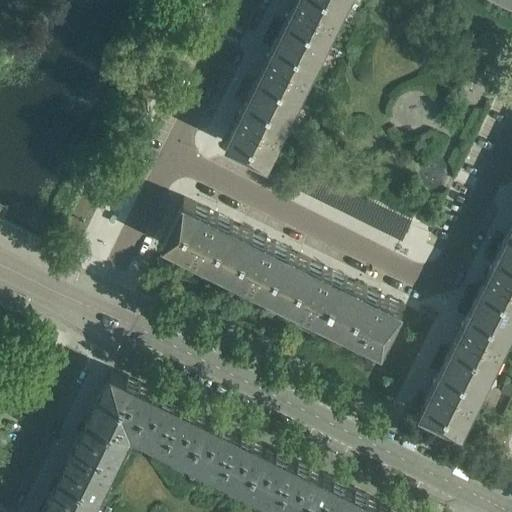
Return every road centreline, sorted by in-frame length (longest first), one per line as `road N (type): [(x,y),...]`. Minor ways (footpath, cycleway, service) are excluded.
road 1 (residential): [(511,141),(437,295),(174,161)]
road 2 (tertiary): [(502,503),(102,307)]
road 3 (residential): [(3,511),(102,307)]
road 4 (residential): [(174,161),(251,0)]
road 5 (residential): [(102,307),(174,161)]
